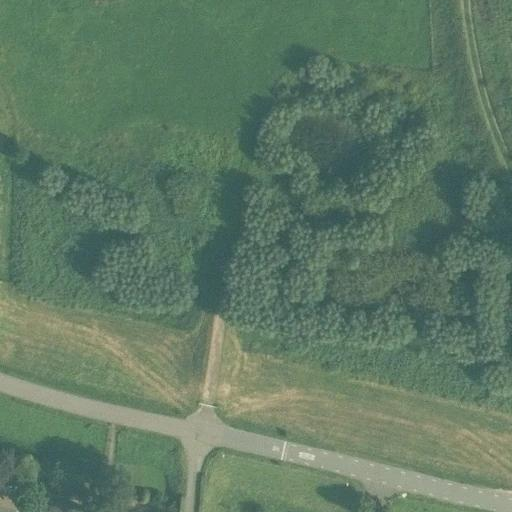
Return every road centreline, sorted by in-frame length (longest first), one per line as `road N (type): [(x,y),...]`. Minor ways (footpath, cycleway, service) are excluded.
road 1 (track): [(198,432),(244,160)]
road 2 (unclassified): [(295,453),(511,504)]
road 3 (unclassified): [(198,432),(0,386)]
road 4 (track): [(468,0),(490,119),(511,176)]
